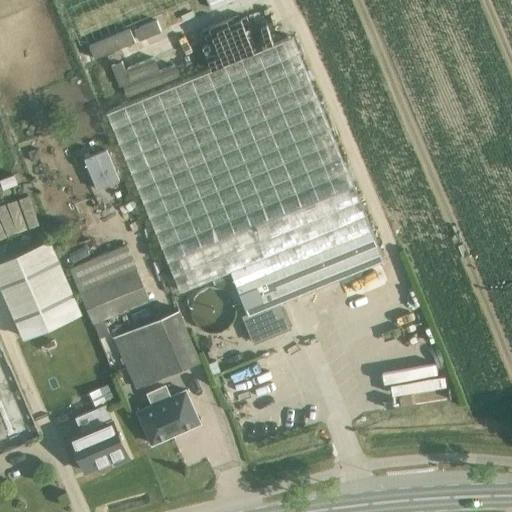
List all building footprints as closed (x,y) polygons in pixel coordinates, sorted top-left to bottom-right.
[(62,0),(101,94),(285,19),(277,0),(62,0)] [(280,303),(384,260),(292,36),(107,112),(181,291),(230,271),(248,314),(243,316),(254,343),(290,328),(280,303)] [(108,154),(85,163),(98,194),(120,185),(108,154)] [(0,234),(33,227),(26,196),(0,201),(0,234)] [(46,236),(0,255),(0,298),(17,338),(78,312),(46,236)] [(69,268),(93,324),(150,300),(126,244),(69,268)] [(210,332),(214,332),(216,332),(219,331),(223,330),(225,328),(227,327),(229,324),(231,323),(233,320),(234,317),(235,314),(235,312),(235,310),(235,308),(235,306),(234,302),(233,300),(232,298),(231,296),(228,293),(227,292),(224,290),(222,289),(218,287),(216,287),(212,287),(209,287),(207,287),(203,288),(201,290),(199,291),(197,292),(195,295),(193,297),(192,299),(191,301),(191,302),(190,304),(190,307),(190,308),(190,312),(190,314),(190,315),(191,316),(192,318),(193,321),(195,324),(197,326),(199,328),(202,329),(205,331),(208,331),(210,332)] [(114,336),(136,388),(202,360),(179,308),(114,336)] [(0,453),(42,436),(0,339),(0,453)] [(200,423),(185,390),(170,397),(165,386),(148,393),(153,404),(137,411),(152,444),(200,423)] [(70,437),(85,472),(127,454),(106,403),(75,416),(82,432),(70,437)]
